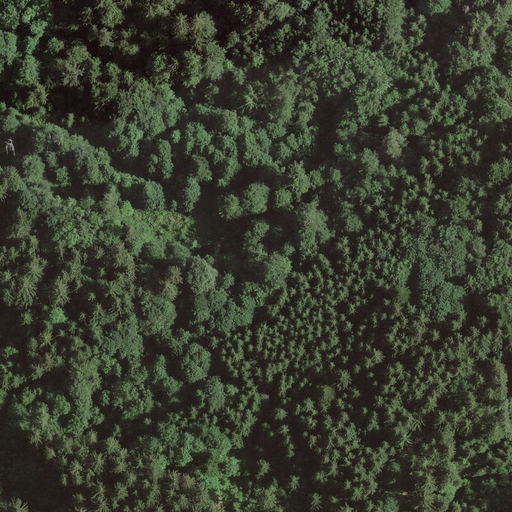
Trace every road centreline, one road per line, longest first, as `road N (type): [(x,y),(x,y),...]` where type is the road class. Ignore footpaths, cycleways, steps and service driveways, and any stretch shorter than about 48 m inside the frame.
road 1 (track): [(511,347),(470,372),(417,431),(376,511)]
road 2 (track): [(153,327),(0,422)]
